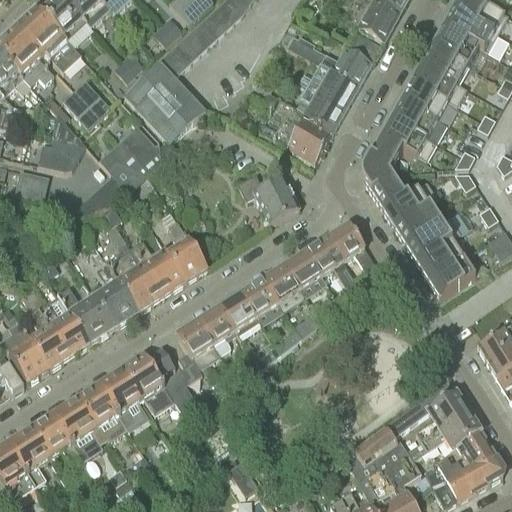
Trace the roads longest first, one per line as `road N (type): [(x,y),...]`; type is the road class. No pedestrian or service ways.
road 1 (residential): [(0,432),(287,247),(339,198)]
road 2 (residential): [(511,451),(339,198)]
road 3 (residential): [(339,198),(348,158),(435,0)]
